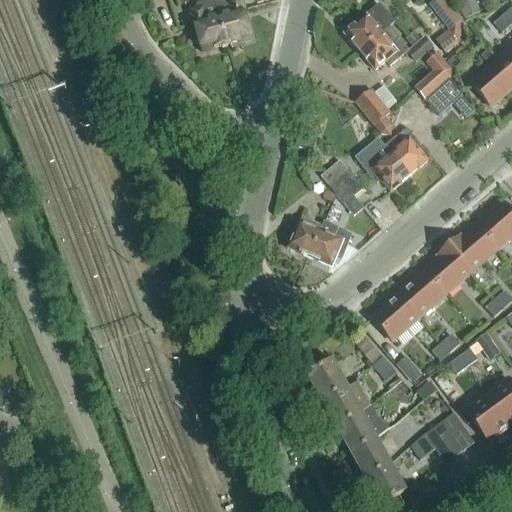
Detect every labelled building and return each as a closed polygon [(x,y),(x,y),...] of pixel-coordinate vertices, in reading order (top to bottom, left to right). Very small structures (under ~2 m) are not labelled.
[(238,0),(222,0),(212,3),(226,46),(249,40),(238,0)] [(464,22),(447,0),(440,0),(431,8),(449,32),(436,41),(445,56),(460,44),(464,22)] [(481,15),(476,0),(457,0),(464,20),(481,15)] [(201,53),(226,46),(212,3),(200,6),(201,11),(191,14),(201,53)] [(395,25),(380,7),(344,35),(359,54),(381,36),(389,30),(395,25)] [(511,9),(503,17),(511,26),(511,9)] [(511,26),(503,17),(494,25),(502,35),(511,26)] [(389,69),(408,54),(389,30),(381,36),(359,54),(374,73),(385,64),(389,69)] [(407,42),(413,49),(422,41),(416,34),(407,42)] [(422,41),(413,49),(409,53),(417,62),(432,48),(424,39),(422,41)] [(511,50),(495,65),(511,84),(511,50)] [(488,53),(480,59),(485,65),(493,58),(488,53)] [(438,55),(427,65),(435,74),(446,64),(438,55)] [(457,55),(447,63),(455,73),(465,64),(457,55)] [(446,64),(435,74),(416,91),(435,113),(444,105),(449,110),(462,99),(450,80),(452,71),(446,64)] [(511,90),(511,84),(495,65),(471,86),(491,109),(511,90)] [(373,128),(383,120),(390,114),(372,92),(355,105),(373,128)] [(389,137),(390,128),(383,120),(373,128),(380,136),(389,137)] [(405,130),(383,148),(407,177),(426,162),(410,143),(414,140),(405,130)] [(302,131),(296,148),(313,153),(319,137),(302,131)] [(388,193),(407,177),(383,148),(377,141),(355,159),(360,167),(374,184),(378,181),(388,193)] [(328,189),(338,180),(347,173),(339,163),(320,179),(328,189)] [(354,199),(363,192),(347,173),(338,180),(354,199)] [(338,180),(328,189),(352,218),(363,209),(354,199),(338,180)] [(326,194),(323,200),(332,205),(336,198),(326,194)] [(511,214),(504,206),(477,229),(497,252),(511,239),(511,214)] [(287,250),(309,259),(322,229),(301,220),(299,224),(298,224),(287,250)] [(322,229),(309,259),(331,268),(337,256),(342,258),(351,237),(338,231),(338,230),(324,224),(322,229)] [(458,240),(448,249),(471,275),(497,252),(477,229),(461,243),(458,240)] [(471,275),(448,249),(439,257),(442,260),(425,275),(445,298),(471,275)] [(425,275),(399,297),(419,320),(445,298),(425,275)] [(511,305),(511,300),(506,294),(495,303),(503,312),(511,305)] [(419,320),(399,297),(373,320),(393,343),(419,320)] [(494,320),(503,312),(495,303),(486,310),(494,320)] [(486,336),(476,344),(490,363),(500,356),(486,336)] [(373,349),(362,337),(354,344),(365,356),(373,349)] [(449,357),(460,347),(452,338),(441,347),(449,357)] [(449,357),(441,347),(431,355),(439,364),(449,357)] [(470,352),(459,361),(467,372),(479,363),(470,352)] [(423,378),(406,359),(395,368),(412,387),(423,378)] [(459,361),(449,368),(458,379),(467,372),(459,361)] [(333,362),(307,377),(322,403),(348,389),(333,362)] [(511,385),(508,381),(486,397),(510,429),(511,426),(511,385)] [(430,384),(417,394),(424,403),(437,393),(430,384)] [(322,403),(336,429),(362,414),(348,389),(322,403)] [(3,411),(2,415),(26,423),(34,398),(10,390),(3,411)] [(489,444),(510,429),(486,397),(466,412),(489,444)] [(377,441),(389,431),(386,426),(381,425),(371,408),(362,414),(336,429),(351,455),(377,441)] [(445,435),(450,432),(460,425),(453,416),(439,426),(445,435)] [(460,425),(450,432),(464,452),(474,445),(460,425)] [(445,435),(439,426),(425,437),(430,445),(440,438),(445,435)] [(454,459),(464,452),(450,432),(445,435),(440,438),(454,459)] [(445,466),(454,459),(440,438),(430,445),(445,466)] [(351,455),(365,481),(391,467),(377,441),(351,455)] [(391,467),(365,481),(380,507),(406,493),(391,467)]
